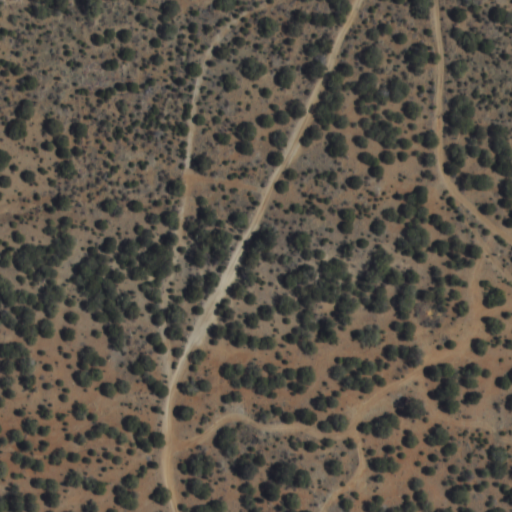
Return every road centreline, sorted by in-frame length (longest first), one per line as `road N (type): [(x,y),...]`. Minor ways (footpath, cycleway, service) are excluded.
road 1 (track): [(355,0),(176,348),(166,379),(169,469),(185,511)]
road 2 (track): [(435,0),(448,188),(511,244)]
